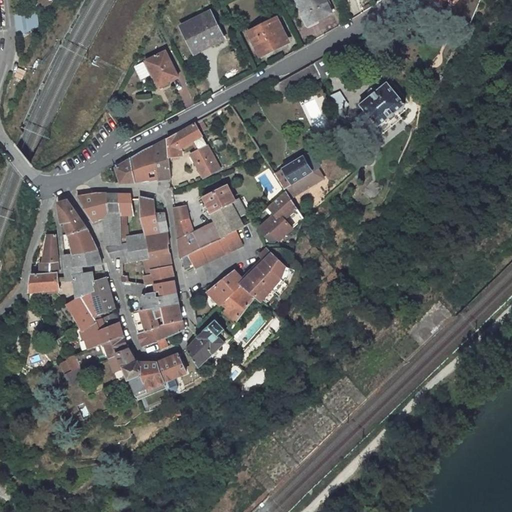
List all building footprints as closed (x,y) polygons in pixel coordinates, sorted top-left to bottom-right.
[(295,0),(307,23),(331,12),(324,0),(295,0)] [(35,12),(13,13),(14,31),(37,30),(35,12)] [(223,41),(210,14),(182,29),(194,51),(210,42),(212,47),(223,41)] [(286,41),(275,20),(249,33),(259,54),(286,41)] [(179,77),(168,53),(149,62),(153,69),(151,70),(160,87),(179,77)] [(336,73),(326,56),(313,63),(320,76),(322,81),(336,73)] [(274,81),(272,82),(280,98),(320,76),(313,63),(279,82),(277,81),(274,81)] [(405,104),(387,82),(360,105),(365,110),(355,118),(368,135),(386,120),(391,127),(402,118),(397,111),(405,104)] [(331,93),(335,109),(346,106),(342,90),(331,93)] [(167,140),(168,158),(179,157),(179,144),(181,144),(181,140),(190,135),(192,134),(193,135),(199,132),(200,132),(206,128),(202,120),(195,124),(167,140)] [(190,155),(203,178),(219,169),(205,144),(199,132),(193,135),(192,134),(190,135),(198,148),(197,148),(199,150),(190,155)] [(167,140),(153,147),(158,180),(169,178),(170,178),(168,158),(167,140)] [(147,182),(158,180),(153,147),(145,151),(117,169),(122,183),(147,182)] [(284,189),(320,167),(314,156),(316,155),(314,150),(274,174),(284,189)] [(374,179),(361,192),(371,202),(384,188),(374,179)] [(216,222),(193,233),(200,248),(235,231),(239,228),(243,227),(242,226),(238,218),(230,203),(234,201),(226,185),(220,189),(204,198),(216,222)] [(265,211),(271,218),(259,229),(255,234),(266,243),(275,243),(278,240),(279,240),(304,218),(286,191),(265,211)] [(119,195),(98,195),(77,197),(93,222),(103,218),(104,222),(109,248),(122,245),(122,244),(122,243),(122,238),(120,212),(119,195)] [(132,211),(131,195),(119,195),(120,212),(132,211)] [(155,215),(154,200),(146,199),(140,197),(140,217),(147,242),(148,248),(167,245),(169,244),(168,231),(160,233),(155,215)] [(247,214),(239,199),(234,201),(230,203),(238,218),(247,214)] [(73,243),(75,253),(97,250),(87,228),(68,200),(58,204),(61,223),(64,223),(70,243),(73,243)] [(177,233),(177,234),(178,241),(193,233),(191,228),(189,220),(186,206),(173,208),(177,233)] [(168,231),(165,215),(155,215),(160,233),(168,231)] [(200,248),(181,258),(187,268),(193,266),(195,269),(242,245),(235,231),(200,248)] [(178,241),(181,258),(200,248),(193,233),(178,241)] [(47,235),(44,263),(58,262),(55,234),(47,235)] [(130,255),(130,261),(144,258),(149,258),(149,257),(148,248),(147,242),(130,246),(130,243),(122,244),(122,245),(109,248),(106,248),(112,257),(123,256),(130,255)] [(169,253),(167,245),(148,248),(149,257),(169,253)] [(307,253),(313,259),(321,253),(314,246),(307,253)] [(84,266),(103,263),(102,261),(99,249),(97,250),(75,253),(64,255),(66,279),(67,282),(74,281),(74,275),(85,273),(84,266)] [(144,276),(147,285),(174,280),(172,270),(169,253),(149,257),(149,258),(150,261),(152,274),(144,276)] [(265,261),(245,281),(242,278),(235,271),(208,292),(221,305),(223,303),(229,309),(225,314),(236,322),(257,295),(261,299),(262,300),(264,299),(282,278),(286,267),(286,266),(272,254),(265,261)] [(262,258),(242,278),(245,281),(265,261),(262,258)] [(42,263),(41,274),(56,272),(58,272),(57,265),(59,265),(58,262),(44,263),(42,263)] [(57,289),(59,289),(58,284),(57,279),(56,272),(41,274),(32,274),(30,293),(57,289)] [(94,290),(93,281),(92,272),(85,273),(74,275),(74,281),(77,298),(80,297),(94,290)] [(100,314),(111,309),(108,301),(112,299),(106,277),(93,281),(94,290),(96,304),(100,314)] [(177,295),(174,280),(147,285),(144,295),(157,292),(158,298),(177,295)] [(123,282),(127,294),(142,296),(145,285),(123,282)] [(94,290),(80,297),(88,311),(92,318),(100,314),(96,304),(94,290)] [(157,292),(144,295),(139,311),(155,308),(156,311),(161,310),(161,308),(179,305),(177,295),(158,298),(157,292)] [(77,298),(66,304),(74,314),(88,311),(80,297),(77,298)] [(182,320),(179,305),(161,308),(161,310),(163,318),(165,324),(182,320)] [(139,311),(146,331),(154,328),(159,326),(158,320),(163,318),(161,310),(156,311),(155,308),(139,311)] [(88,311),(74,314),(80,327),(82,332),(87,329),(96,323),(96,321),(95,322),(92,318),(88,311)] [(119,323),(116,312),(102,319),(96,321),(96,323),(99,331),(119,323)] [(162,350),(168,347),(165,338),(184,330),(182,320),(165,324),(159,326),(154,328),(158,341),(162,350)] [(225,343),(231,337),(230,336),(224,330),(225,330),(216,320),(198,337),(198,338),(194,342),(195,342),(187,350),(188,351),(199,368),(213,354),(214,355),(226,343),(225,343)] [(96,323),(87,329),(88,336),(91,337),(100,333),(99,331),(96,323)] [(100,333),(104,344),(104,343),(123,336),(119,323),(99,331),(100,333)] [(142,346),(145,346),(158,341),(154,328),(146,331),(138,333),(141,345),(142,346)] [(123,336),(104,343),(109,357),(116,354),(128,349),(127,346),(125,340),(123,336)] [(123,368),(128,379),(139,374),(142,373),(137,362),(136,362),(129,349),(128,349),(116,354),(122,369),(123,368)] [(116,354),(109,357),(113,369),(117,371),(122,369),(116,354)] [(186,372),(178,355),(157,363),(165,381),(186,372)] [(81,368),(76,356),(68,359),(73,370),(73,371),(81,368)] [(142,373),(139,374),(146,389),(155,385),(165,381),(157,363),(137,362),(142,373)] [(83,373),(81,368),(73,371),(73,370),(65,374),(71,387),(85,379),(83,373)] [(155,385),(157,389),(160,391),(168,388),(165,381),(155,385)] [(157,389),(147,394),(148,397),(151,405),(172,397),(168,388),(160,391),(157,389)]
